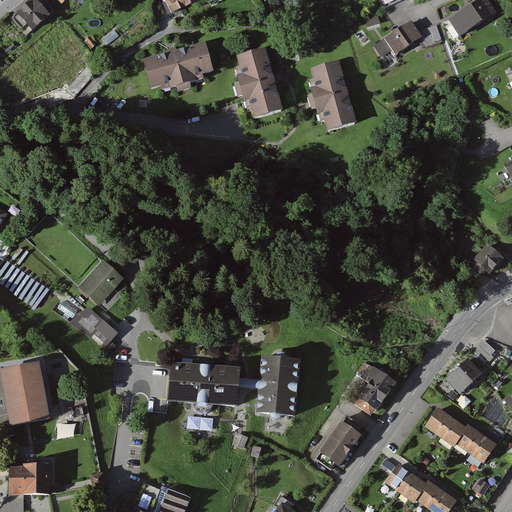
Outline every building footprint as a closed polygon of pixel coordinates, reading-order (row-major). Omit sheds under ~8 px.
[(74,0),(57,0),(65,8),(74,0)] [(199,4),(197,0),(168,0),(166,1),(173,16),(199,4)] [(497,15),(487,1),(454,24),(464,38),(497,15)] [(51,19),(37,3),(19,19),(34,35),(51,19)] [(364,20),(366,27),(380,23),(378,16),(364,20)] [(420,33),(414,23),(377,49),(384,59),(392,53),(397,59),(423,41),(428,50),(443,45),(437,27),(420,33)] [(119,38),(114,32),(102,41),(107,47),(119,38)] [(97,45),(91,38),(86,42),(91,50),(97,45)] [(215,74),(207,47),(145,65),(153,93),(162,90),(163,94),(206,82),(204,78),(215,74)] [(285,114),(267,53),(239,61),(244,78),(239,80),(249,114),(254,112),(256,122),(285,114)] [(358,127),(341,65),(313,73),(316,83),(311,85),(322,125),(328,123),(331,134),(358,127)] [(506,263),(490,248),(476,263),(492,278),(506,263)] [(125,282),(105,263),(81,289),(101,307),(125,282)] [(90,338),(91,337),(109,353),(116,345),(111,341),(118,333),(88,307),(69,323),(90,338)] [(495,352),(484,342),(479,348),(475,353),(486,362),(495,352)] [(300,361),(262,357),(256,414),(294,418),(300,361)] [(51,418),(40,363),(0,370),(0,413),(9,412),(12,426),(51,418)] [(483,376),(470,363),(449,384),(462,397),(483,376)] [(241,370),(172,364),(168,402),(237,408),(241,370)] [(376,409),(395,381),(374,366),(364,379),(369,383),(354,404),(371,415),(375,409),(376,409)] [(438,407),(425,426),(439,437),(453,417),(438,407)] [(466,427),(453,417),(439,437),(454,447),(456,444),(462,435),(460,434),(466,427)] [(482,434),(468,424),(466,427),(460,434),(462,435),(456,444),(469,453),(482,434)] [(363,439),(345,426),(324,456),(342,468),(363,439)] [(237,433),(232,445),(244,449),(248,437),(237,433)] [(483,463),(497,444),(482,434),(469,453),(483,463)] [(261,448),(254,446),(251,456),(259,458),(261,448)] [(399,463),(385,482),(399,493),(413,473),(399,463)] [(52,496),(52,467),(10,468),(11,497),(52,496)] [(103,472),(90,475),(92,488),(106,485),(103,472)] [(426,483),(413,473),(399,493),(414,503),(416,500),(422,491),(421,490),(426,483)] [(442,490),(428,480),(426,483),(421,490),(422,491),(416,500),(429,509),(442,490)] [(492,488),(483,482),(477,492),(485,497),(492,488)] [(433,511),(448,511),(457,500),(442,490),(429,509),(433,511)] [(138,511),(127,508),(125,511),(187,511),(191,502),(170,494),(162,511),(138,511)]
